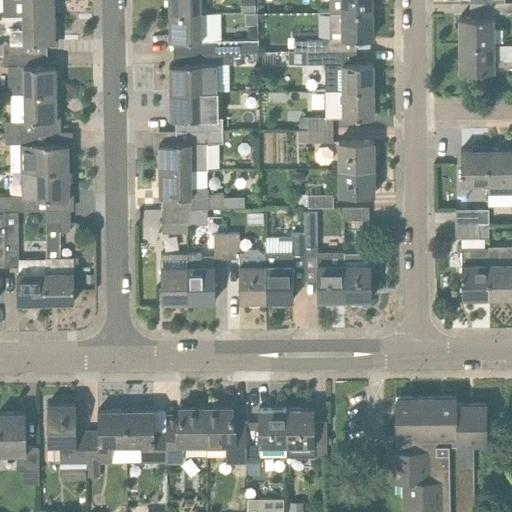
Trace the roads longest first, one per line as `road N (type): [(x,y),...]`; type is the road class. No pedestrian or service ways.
road 1 (residential): [(121,358),(120,0)]
road 2 (residential): [(417,355),(121,358)]
road 3 (residential): [(417,355),(411,112)]
road 4 (residential): [(121,358),(0,359)]
